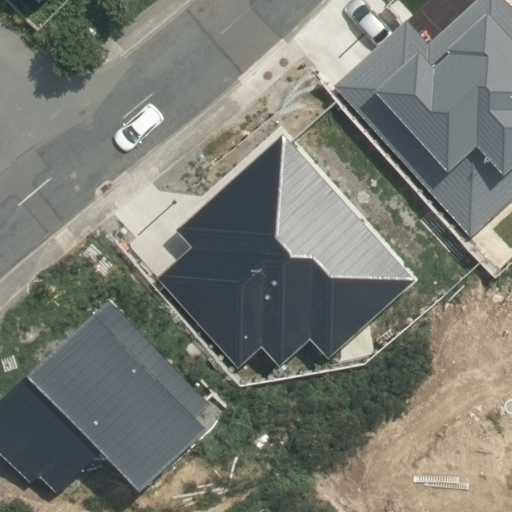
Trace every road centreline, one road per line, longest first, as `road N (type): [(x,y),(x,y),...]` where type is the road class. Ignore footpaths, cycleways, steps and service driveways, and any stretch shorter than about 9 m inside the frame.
road 1 (residential): [(92,160),(288,0)]
road 2 (residential): [(0,71),(92,160)]
road 3 (residential): [(0,247),(92,160)]
